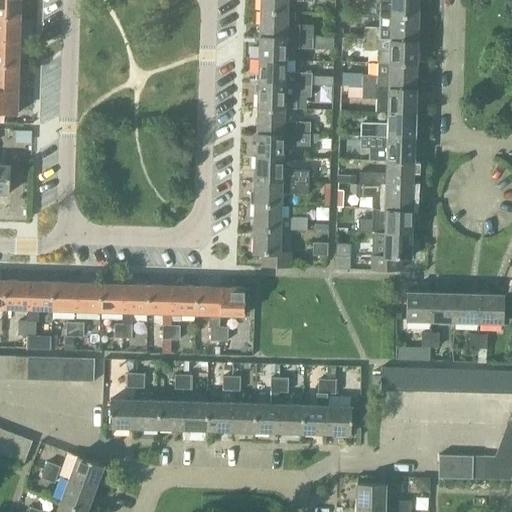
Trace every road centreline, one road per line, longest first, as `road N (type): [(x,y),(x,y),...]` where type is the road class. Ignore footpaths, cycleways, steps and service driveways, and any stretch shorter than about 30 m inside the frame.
road 1 (residential): [(68,234),(181,240),(201,227),(215,0)]
road 2 (residential): [(68,234),(73,0)]
road 3 (residential): [(304,481),(349,456),(409,459),(434,423),(482,424)]
road 4 (residential): [(483,147),(455,145),(460,0)]
road 5 (residential): [(0,402),(153,479)]
road 6 (residential): [(153,479),(304,481)]
